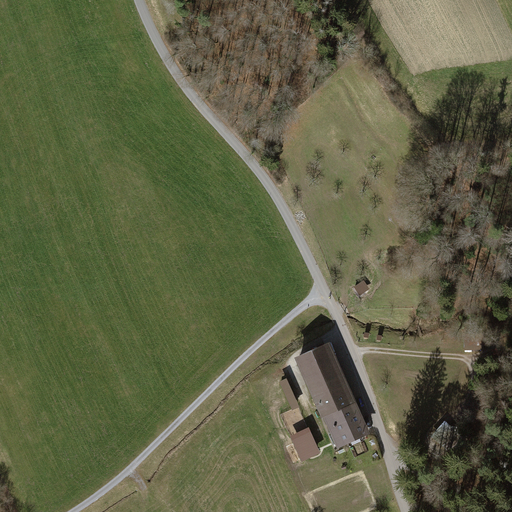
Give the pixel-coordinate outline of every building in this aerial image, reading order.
[(360,286),(355,290),(359,295),(364,291),(360,286)] [(330,347),(294,362),(336,458),(372,443),(330,347)] [(287,381),(279,384),(292,412),(300,409),(287,381)] [(445,426),(432,441),(452,459),(465,444),(445,426)] [(300,464),(318,456),(309,437),(292,445),(300,464)]
